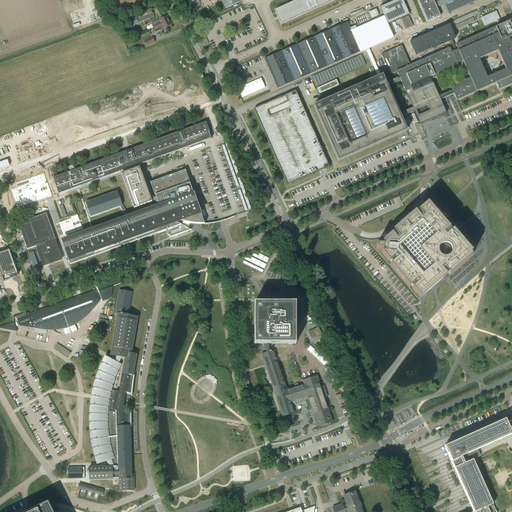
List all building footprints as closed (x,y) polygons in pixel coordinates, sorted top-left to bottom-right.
[(144,0),(116,0),(122,12),(144,0)] [(219,0),(221,4),(223,9),(240,1),(238,0),(219,0)] [(296,0),(280,8),(275,10),(277,15),(281,23),(333,0),(296,0)] [(384,5),(380,7),(381,10),(387,24),(409,15),(406,8),(404,4),(402,0),(395,0),(385,5),(384,5)] [(418,0),(427,21),(440,15),(436,6),(435,3),(433,0),(418,0)] [(435,3),(436,6),(443,4),(447,13),(475,0),(440,0),(441,0),(435,3)] [(370,12),(368,13),(371,19),(373,18),(379,16),(376,9),(370,12)] [(496,10),(480,17),(484,25),(497,20),(499,25),(502,24),(499,18),(496,10)] [(139,22),(154,17),(153,13),(138,18),(139,22)] [(159,20),(151,23),(153,28),(169,20),(166,16),(159,20)] [(408,16),(401,19),(406,29),(413,26),(408,16)] [(351,31),(360,52),(365,50),(367,55),(368,57),(378,78),(381,76),(372,56),(369,48),(393,38),(384,17),(351,31)] [(473,17),(461,22),(464,27),(475,22),(473,17)] [(169,20),(153,28),(155,31),(156,32),(163,28),(166,27),(171,25),(169,20)] [(347,22),(264,59),(277,89),(357,53),(359,53),(360,52),(351,31),(347,22)] [(446,113),(440,100),(454,94),(457,100),(495,84),(496,83),(498,87),(500,86),(501,89),(503,88),(511,83),(511,28),(510,24),(509,22),(502,24),(499,26),(456,45),(458,50),(456,50),(453,52),(452,52),(450,48),(410,65),(407,58),(401,45),(381,54),(389,73),(390,75),(397,72),(399,78),(414,111),(420,124),(446,113)] [(449,24),(409,41),(412,48),(410,48),(412,51),(413,51),(415,55),(448,41),(448,42),(453,52),(456,50),(452,39),(455,38),(449,24)] [(152,37),(144,41),(146,46),(154,42),(152,37)] [(358,56),(312,76),(313,78),(317,87),(366,65),(363,59),(368,57),(367,55),(362,57),(361,55),(360,55),(359,53),(357,53),(358,56)] [(378,78),(314,106),(338,161),(406,131),(400,117),(414,111),(412,108),(399,114),(387,87),(401,81),(399,78),(386,84),(382,76),(381,76),(378,78)] [(317,88),(320,94),(339,85),(337,79),(317,88)] [(297,91),(254,110),(287,185),(318,171),(321,170),(326,168),(330,166),(297,91)] [(74,170),(72,171),(69,172),(52,178),(58,193),(58,195),(126,170),(137,166),(211,139),(205,122),(131,150),(129,150),(127,151),(113,156),(112,156),(111,157),(74,170)] [(138,168),(137,166),(126,170),(127,172),(121,174),(134,208),(152,202),(151,200),(152,200),(158,204),(156,197),(154,198),(149,195),(139,167),(138,168)] [(65,247),(64,247),(65,249),(67,255),(65,256),(65,257),(66,257),(66,258),(66,259),(66,260),(66,261),(66,262),(67,262),(67,261),(67,260),(68,260),(69,262),(147,234),(147,236),(158,232),(158,234),(168,230),(169,231),(168,231),(168,232),(167,232),(167,233),(167,234),(167,235),(168,235),(168,236),(169,236),(170,236),(171,237),(169,238),(191,230),(188,231),(188,230),(189,229),(187,228),(187,227),(188,226),(188,224),(189,223),(191,223),(192,224),(194,224),(195,224),(197,224),(198,224),(200,224),(201,224),(202,224),(203,224),(204,224),(190,184),(186,172),(185,170),(150,183),(155,196),(156,197),(158,204),(159,208),(158,208),(158,207),(128,218),(129,220),(129,221),(128,222),(128,220),(126,221),(65,243),(66,247),(65,247)] [(12,193),(0,197),(5,212),(58,193),(55,185),(52,178),(51,174),(11,189),(12,193)] [(117,192),(85,204),(90,218),(119,207),(126,221),(128,220),(129,220),(122,206),(117,192)] [(449,229),(446,225),(442,220),(430,206),(429,205),(428,204),(427,203),(426,204),(418,211),(416,213),(414,212),(392,231),(393,232),(391,234),(382,242),(382,243),(383,243),(382,245),(376,245),(376,249),(382,250),(382,252),(381,252),(389,262),(391,264),(390,265),(409,287),(410,286),(412,288),(420,298),(422,297),(423,295),(433,287),(438,283),(443,278),(446,275),(448,273),(449,275),(471,256),(473,254),(471,252),(454,232),(452,230),(451,231),(449,229)] [(23,222),(18,224),(27,249),(35,246),(38,253),(43,267),(48,265),(48,263),(62,258),(55,239),(46,214),(23,222)] [(0,253),(0,270),(1,273),(4,281),(15,277),(16,277),(17,276),(17,275),(17,274),(17,273),(9,250),(0,253)] [(39,269),(33,251),(28,253),(34,271),(36,270),(39,269)] [(245,257),(242,263),(263,272),(269,258),(259,253),(258,255),(252,253),(250,259),(245,257)] [(95,293),(98,302),(100,301),(107,299),(108,298),(110,297),(112,286),(99,291),(97,292),(95,293)] [(124,392),(131,394),(132,385),(134,376),(133,376),(133,375),(136,355),(131,354),(137,317),(128,315),(131,293),(119,291),(115,313),(118,314),(110,355),(116,356),(113,362),(105,358),(101,366),(98,375),(95,384),(94,388),(92,395),(96,396),(96,397),(95,399),(92,399),(91,402),(91,407),(90,411),(90,416),(90,423),(90,427),(91,434),(92,439),(93,446),(94,450),(95,455),(96,459),(97,462),(98,464),(106,461),(108,465),(108,466),(89,467),(89,480),(112,479),(112,478),(119,478),(119,479),(121,479),(121,490),(134,490),(133,474),(131,474),(130,425),(131,425),(131,419),(130,413),(123,413),(124,404),(124,403),(124,401),(124,392)] [(27,317),(17,321),(19,325),(36,327),(35,325),(39,323),(40,328),(46,329),(47,329),(49,329),(52,329),(51,327),(82,316),(83,318),(87,314),(91,310),(89,305),(98,302),(95,293),(42,312),(37,314),(35,309),(26,313),(27,317)] [(296,328),(296,302),(276,302),(274,302),(272,302),(254,302),(254,344),(263,344),(266,353),(268,352),(265,344),(270,344),(288,344),(296,344),(296,328)] [(13,322),(0,326),(0,328),(17,331),(15,326),(13,322)] [(319,329),(309,333),(311,338),(321,333),(319,329)] [(56,343),(53,347),(68,357),(70,353),(56,343)] [(273,351),(271,351),(271,350),(268,351),(269,352),(268,352),(266,353),(262,354),(265,366),(282,417),(294,413),(291,404),(294,403),(295,405),(304,402),(306,402),(305,400),(308,399),(316,424),(318,423),(319,426),(330,423),(329,419),(331,419),(324,398),(327,397),(325,389),(322,390),(317,376),(302,381),(303,384),(298,386),(297,384),(294,385),(295,387),(286,390),(277,361),(273,351)] [(462,438),(445,446),(451,461),(454,468),(474,511),(473,511),(496,511),(495,511),(489,511),(487,507),(493,504),(473,459),(465,463),(462,457),(477,450),(511,434),(505,419),(471,435),(467,436),(464,437),(462,438)] [(357,436),(355,437),(359,445),(365,443),(361,434),(357,436)] [(477,450),(462,457),(465,463),(473,459),(475,459),(480,457),(479,454),(478,452),(477,450)] [(14,467),(21,469),(18,478),(26,481),(33,460),(26,458),(27,455),(20,453),(14,467)] [(85,467),(69,468),(69,479),(85,478),(85,467)] [(79,484),(78,488),(102,495),(103,490),(79,484)] [(343,496),(346,505),(343,506),(342,504),(336,506),(332,507),(334,511),(362,511),(360,506),(361,506),(360,502),(359,503),(355,492),(343,496)] [(27,511),(53,511),(51,509),(50,506),(48,502),(27,511)]
